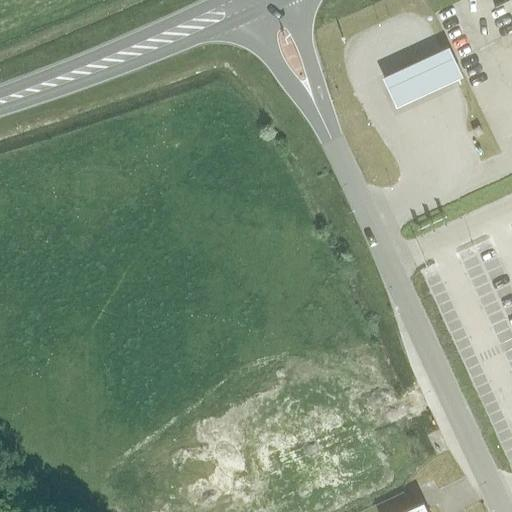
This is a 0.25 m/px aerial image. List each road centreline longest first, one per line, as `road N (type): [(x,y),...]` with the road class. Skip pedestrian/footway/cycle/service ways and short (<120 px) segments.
road 1 (tertiary): [(502,511),(331,140)]
road 2 (primary): [(0,104),(240,4)]
road 3 (tertiary): [(240,4),(331,140)]
road 4 (tertiary): [(331,140),(288,0)]
